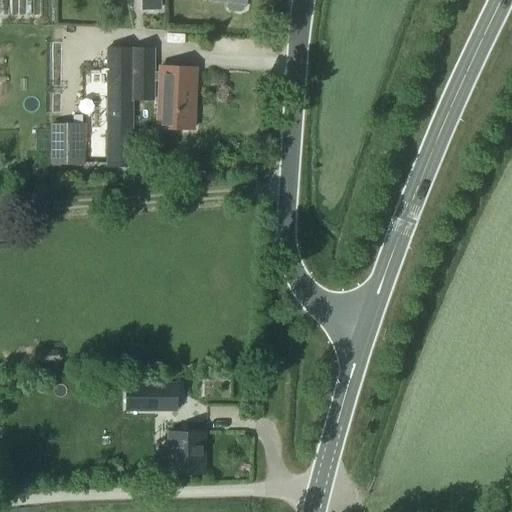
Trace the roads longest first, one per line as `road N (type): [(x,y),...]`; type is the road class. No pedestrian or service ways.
road 1 (unclassified): [(363,327),(307,304),(290,249),(302,0)]
road 2 (tertiary): [(363,327),(425,155),(500,0)]
road 3 (residential): [(316,497),(274,491),(0,503)]
road 4 (unknown): [(295,58),(94,31),(69,52),(67,105)]
road 5 (tertiary): [(316,497),(363,327)]
